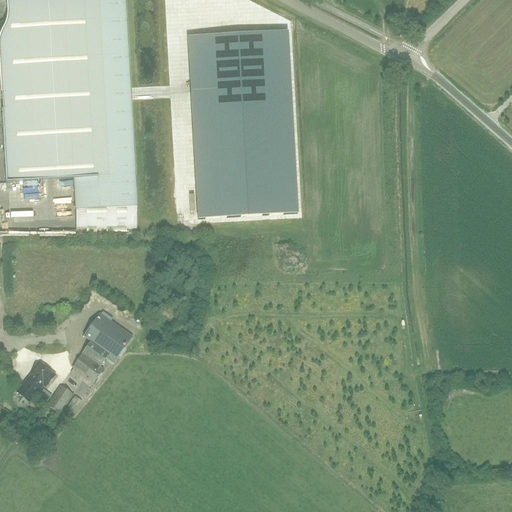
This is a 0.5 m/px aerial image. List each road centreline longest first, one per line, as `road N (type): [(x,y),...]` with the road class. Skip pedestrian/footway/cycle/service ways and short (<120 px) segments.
road 1 (unclassified): [(511,144),(404,59)]
road 2 (unclassified): [(404,59),(287,0)]
